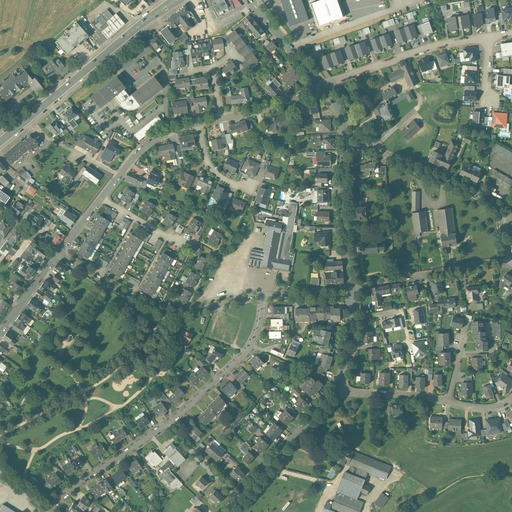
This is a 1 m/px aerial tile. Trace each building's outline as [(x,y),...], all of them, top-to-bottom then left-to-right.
[(230,0),(214,0),(212,2),(217,11),(215,12),(217,17),(234,8),(230,0)] [(304,0),(283,0),(292,26),(311,19),(304,0)] [(185,4),(173,14),(180,24),(186,31),(198,24),(199,24),(193,14),(185,4)] [(472,14),(474,27),(481,26),(480,17),(482,17),(481,7),(475,8),(476,14),(472,14)] [(492,8),(484,10),(485,18),(483,19),(484,26),(486,25),(486,22),(494,21),(494,20),(497,20),(496,12),(492,13),(492,8)] [(113,17),(107,9),(100,15),(106,23),(113,17)] [(509,9),(502,10),(504,21),(508,21),(511,21),(509,9)] [(116,14),(113,17),(106,23),(109,26),(102,32),(107,38),(124,24),(116,14)] [(173,14),(164,22),(167,26),(170,30),(174,27),(175,28),(180,24),(173,14)] [(257,24),(249,14),(241,21),(245,26),(246,25),(251,30),(257,24)] [(106,23),(100,15),(94,20),(100,28),(106,23)] [(467,15),(459,16),(460,29),(469,28),(467,15)] [(454,17),(445,18),(447,31),(455,30),(454,17)] [(94,20),(90,24),(96,31),(100,28),(94,20)] [(427,22),(419,25),(422,36),(431,33),(427,22)] [(77,23),(55,43),(66,55),(88,36),(77,23)] [(257,24),(251,30),(253,33),(254,33),(260,28),(260,27),(257,24)] [(412,25),(403,29),(407,40),(416,37),(412,25)] [(170,30),(167,26),(159,32),(169,44),(177,38),(170,30)] [(260,28),(254,33),(253,33),(252,34),(256,39),(264,32),(260,27),(260,28)] [(403,29),(394,32),(398,43),(407,40),(403,29)] [(241,38),(235,31),(228,36),(232,41),(234,44),(241,38)] [(185,33),(177,38),(180,43),(188,38),(185,33)] [(388,34),(378,37),(382,49),(392,46),(388,34)] [(378,37),(369,40),(373,52),(382,49),(378,37)] [(162,45),(157,38),(156,38),(155,38),(154,38),(154,39),(153,39),(153,40),(153,41),(150,43),(155,50),(162,45)] [(241,38),(234,44),(239,51),(246,45),(241,38)] [(222,39),(212,41),(213,49),(223,48),(223,47),(222,41),(222,39)] [(272,42),(266,47),(271,53),(277,48),(272,42)] [(206,43),(198,45),(198,49),(199,49),(200,57),(208,55),(206,43)] [(363,43),(354,46),(358,57),(367,54),(363,43)] [(506,43),(500,44),(501,52),(499,53),(500,58),(502,58),(508,57),(506,43)] [(252,53),(246,45),(239,51),(245,58),(252,53)] [(354,46),(345,49),(348,61),(358,57),(354,46)] [(475,48),(463,49),(464,52),(459,53),(460,62),(465,61),(465,58),(470,57),(470,61),(477,60),(475,48)] [(191,50),(191,55),(192,62),(201,61),(200,57),(199,49),(198,49),(191,50)] [(181,51),(172,53),(175,68),(184,66),(183,60),(182,60),(181,51)] [(338,51),(329,54),(333,66),(342,63),(338,51)] [(252,53),(245,58),(247,61),(250,65),(257,60),(252,53)] [(446,53),(437,56),(440,67),(450,64),(446,53)] [(329,54),(319,58),(323,69),(333,66),(329,54)] [(428,58),(419,61),(422,72),(431,69),(432,68),(430,62),(428,58)] [(58,60),(54,64),(51,61),(42,69),(48,77),(54,72),(56,74),(59,72),(61,75),(67,70),(63,66),(58,60)] [(418,84),(408,60),(399,64),(402,69),(404,75),(409,88),(418,84)] [(247,61),(242,65),(244,67),(245,69),(250,65),(247,61)] [(233,62),(223,70),(228,77),(238,70),(233,62)] [(19,64),(0,79),(0,83),(1,85),(4,82),(13,75),(17,72),(18,73),(23,69),(19,64)] [(34,69),(27,68),(24,70),(32,80),(35,77),(39,74),(34,69)] [(301,76),(293,68),(280,79),(288,88),(301,76)] [(13,75),(4,82),(1,85),(2,86),(0,87),(0,94),(5,100),(18,90),(18,91),(21,89),(28,83),(32,80),(24,70),(23,69),(18,73),(17,72),(13,75)] [(402,69),(388,76),(392,82),(404,75),(402,69)] [(468,71),(466,71),(465,83),(477,84),(478,72),(477,72),(468,71)] [(504,84),(509,85),(510,85),(511,76),(496,74),(495,80),(494,80),(494,84),(497,84),(496,86),(504,87),(504,84)] [(35,77),(32,80),(28,83),(37,94),(44,88),(35,77)] [(206,77),(198,78),(198,79),(192,80),(193,85),(196,85),(197,90),(206,89),(205,83),(207,83),(206,77)] [(153,78),(132,94),(131,94),(130,95),(127,93),(128,92),(129,90),(130,89),(130,87),(129,85),(128,84),(123,88),(116,78),(91,97),(99,107),(105,103),(113,96),(120,104),(120,105),(123,107),(128,109),(132,109),(133,108),(136,107),(137,106),(139,105),(161,88),(153,78)] [(189,78),(174,80),(176,88),(185,87),(185,88),(190,87),(190,86),(189,80),(189,78)] [(275,78),(271,82),(272,83),(272,82),(277,88),(281,85),(275,78)] [(277,88),(272,82),(272,83),(266,88),(274,97),(280,91),(277,88)] [(393,87),(381,93),(385,100),(386,102),(386,103),(389,102),(388,100),(397,94),(393,87)] [(474,87),(465,87),(464,97),(466,97),(465,103),(476,104),(477,93),(474,93),(474,87)] [(247,88),(242,90),(243,95),(231,97),(232,104),(242,103),(242,102),(243,102),(243,103),(250,102),(247,88)] [(194,99),(193,99),(194,103),(194,104),(195,107),(196,113),(202,112),(201,106),(206,105),(205,97),(194,99)] [(186,100),(172,102),(172,103),(173,113),(181,112),(181,113),(188,112),(187,107),(186,100)] [(315,100),(303,102),(306,115),(313,114),(317,113),(317,112),(315,100)] [(154,101),(139,113),(143,117),(158,105),(154,101)] [(386,102),(380,105),(380,104),(372,108),(382,126),(389,122),(388,121),(394,117),(386,103),(386,102)] [(77,114),(71,107),(62,115),(64,117),(69,124),(75,119),(73,117),(77,114)] [(508,113),(494,111),(492,127),(506,129),(508,113)] [(482,112),(472,112),(472,123),(482,123),(482,127),(487,127),(487,118),(482,118),(482,112)] [(268,129),(273,128),(274,132),(281,130),(281,128),(287,127),(286,124),(289,124),(288,120),(287,120),(286,115),(282,116),(281,117),(279,118),(279,117),(275,118),(275,119),(272,119),(272,118),(266,119),(267,122),(268,122),(269,124),(267,125),(268,129)] [(157,116),(133,135),(138,141),(162,122),(157,116)] [(69,124),(64,117),(59,121),(64,128),(69,124)] [(252,118),(245,121),(240,122),(244,132),(247,130),(247,131),(255,129),(252,118)] [(330,120),(314,121),(314,127),(320,127),(320,131),(331,131),(330,120)] [(53,121),(47,127),(53,134),(61,128),(56,122),(55,123),(53,121)] [(414,121),(401,132),(408,140),(420,128),(414,121)] [(240,122),(236,124),(237,124),(230,126),(232,134),(237,132),(237,134),(244,132),(240,122)] [(111,131),(107,138),(106,140),(109,141),(110,140),(110,139),(111,139),(115,133),(111,131)] [(193,135),(183,137),(184,138),(179,139),(180,146),(181,149),(181,148),(187,147),(188,149),(193,148),(192,145),(193,145),(192,139),(194,139),(193,135)] [(34,138),(33,138),(32,139),(29,136),(22,142),(21,140),(14,146),(22,155),(29,150),(31,152),(38,146),(35,142),(36,142),(36,141),(34,138)] [(93,140),(86,137),(85,140),(85,139),(81,147),(88,151),(93,140)] [(221,138),(211,140),(212,151),(223,149),(222,144),(221,138)] [(336,138),(325,139),(325,144),(324,144),(324,148),(336,148),(336,142),(336,138)] [(460,142),(453,139),(447,154),(441,166),(448,169),(460,142)] [(100,144),(93,140),(88,151),(95,155),(100,144)] [(109,141),(108,144),(106,147),(100,158),(109,162),(114,154),(117,156),(120,150),(111,146),(113,145),(114,142),(110,140),(109,141)] [(511,152),(496,143),(492,150),(511,161),(511,152)] [(172,144),(156,147),(158,156),(165,155),(166,161),(172,159),(174,165),(176,165),(175,159),(176,159),(175,156),(172,144)] [(22,155),(14,146),(8,151),(3,155),(11,164),(22,155)] [(444,156),(434,152),(430,161),(441,166),(447,154),(445,153),(444,156)] [(325,156),(317,157),(318,162),(319,162),(319,165),(323,164),(323,166),(331,165),(330,156),(325,156)] [(260,164),(248,159),(245,167),(248,169),(246,173),(254,177),(260,164)] [(234,163),(227,160),(223,168),(235,173),(237,168),(239,164),(235,162),(234,163)] [(473,166),(467,163),(468,162),(466,161),(465,162),(459,174),(477,182),(482,173),(473,169),(473,168),(472,167),(473,166)] [(367,163),(365,163),(364,165),(361,165),(361,170),(362,170),(362,173),(364,175),(370,175),(370,174),(373,173),(373,170),(374,170),(374,168),(379,168),(378,164),(375,164),(375,163),(373,163),(373,162),(369,162),(369,164),(367,164),(367,163)] [(75,174),(64,166),(59,172),(65,176),(61,181),(66,185),(67,184),(71,179),(75,174)] [(102,175),(88,166),(86,169),(82,174),(96,184),(102,175)] [(268,166),(266,170),(264,175),(276,179),(279,170),(268,166)] [(26,172),(22,167),(16,172),(21,176),(26,172)] [(511,189),(511,179),(494,169),(489,178),(511,191),(511,189)] [(31,177),(27,171),(26,172),(21,176),(24,178),(27,180),(31,177)] [(151,173),(150,172),(149,174),(149,173),(148,175),(149,175),(148,176),(147,178),(145,182),(144,182),(143,183),(141,187),(144,189),(146,186),(150,188),(152,184),(156,186),(156,185),(160,177),(157,175),(151,173)] [(189,175),(185,173),(184,176),(182,175),(180,180),(179,180),(177,184),(188,189),(188,187),(193,178),(189,176),(189,175)] [(141,180),(127,174),(124,180),(138,186),(141,180)] [(328,182),(327,174),(318,174),(318,183),(322,183),(322,182),(328,182)] [(9,182),(2,176),(1,177),(0,177),(0,181),(5,186),(9,182)] [(212,182),(200,176),(199,178),(196,184),(202,187),(200,192),(206,195),(212,182)] [(37,190),(30,186),(26,192),(32,196),(37,190)] [(223,189),(217,186),(212,198),(216,200),(217,199),(218,199),(217,202),(223,205),(224,203),(226,199),(227,199),(229,194),(223,191),(223,189)] [(271,191),(260,187),(258,194),(269,198),(271,191)] [(134,193),(126,188),(120,199),(128,204),(134,193)] [(9,197),(0,190),(0,203),(3,206),(9,197)] [(326,190),(318,190),(318,202),(328,202),(328,190),(326,190)] [(269,198),(258,194),(255,201),(267,205),(269,198)] [(245,204),(234,198),(230,207),(241,213),(245,204)] [(155,205),(148,201),(141,212),(149,216),(155,205)] [(282,224),(266,220),(264,232),(267,233),(263,251),(252,249),(250,260),(249,264),(272,268),(275,269),(276,270),(277,270),(277,269),(289,271),(290,264),(293,264),(295,254),(290,253),(295,217),(296,217),(298,203),(291,202),(288,216),(289,216),(287,225),(282,224)] [(22,209),(14,203),(10,209),(18,215),(22,209)] [(71,210),(64,205),(62,209),(65,211),(69,213),(71,210)] [(354,207),(353,207),(354,220),(366,219),(366,207),(360,207),(354,207)] [(452,208),(437,210),(441,235),(455,233),(452,208)] [(69,213),(65,211),(62,209),(59,212),(63,215),(60,218),(70,225),(75,217),(72,215),(72,216),(69,213)] [(329,212),(318,211),(317,220),(329,221),(329,212)] [(425,211),(412,213),(415,233),(420,233),(428,231),(425,211)] [(176,217),(168,213),(162,224),(170,228),(176,217)] [(38,219),(31,214),(25,222),(32,227),(38,219)] [(49,220),(41,214),(38,219),(43,223),(45,225),(49,220)] [(109,221),(99,216),(96,221),(106,226),(109,221)] [(201,223),(193,218),(187,229),(195,233),(201,223)] [(43,223),(38,219),(32,227),(37,231),(43,223)] [(3,221),(0,224),(0,240),(1,241),(11,226),(3,221)] [(106,226),(96,221),(93,226),(103,232),(106,226)] [(103,232),(93,226),(90,232),(99,237),(103,232)] [(246,246),(252,232),(245,228),(238,242),(246,246)] [(17,231),(15,229),(0,249),(0,250),(3,252),(4,253),(6,250),(8,252),(11,249),(13,246),(14,245),(12,243),(14,240),(16,241),(21,234),(17,231)] [(222,235),(214,230),(208,241),(215,245),(222,235)] [(99,237),(90,232),(87,237),(96,242),(99,237)] [(329,232),(315,233),(315,241),(322,241),(322,246),(330,245),(329,232)] [(56,235),(56,234),(54,238),(51,241),(57,246),(65,236),(62,233),(59,237),(56,235)] [(441,235),(440,235),(442,247),(457,245),(455,233),(441,235)] [(141,240),(131,234),(128,240),(138,245),(141,240)] [(96,242),(87,237),(84,242),(93,248),(96,242)] [(138,245),(128,240),(125,245),(135,250),(138,245)] [(377,241),(362,242),(361,243),(360,243),(360,245),(357,246),(358,251),(362,251),(363,254),(378,253),(384,252),(384,250),(384,249),(385,250),(385,249),(386,248),(387,248),(387,247),(386,247),(386,245),(387,245),(387,244),(386,245),(385,243),(384,242),(384,243),(382,243),(381,240),(377,240),(377,241)] [(39,247),(32,241),(21,257),(28,262),(35,253),(39,247)] [(93,248),(84,242),(81,248),(90,253),(93,248)] [(135,250),(125,245),(122,250),(132,256),(135,250)] [(47,252),(39,247),(35,253),(38,255),(43,259),(47,252)] [(90,253),(81,248),(78,253),(87,258),(90,253)] [(132,256),(122,250),(119,255),(129,261),(132,256)] [(166,254),(163,253),(160,258),(170,264),(173,259),(171,258),(169,256),(166,254)] [(129,261),(119,255),(116,261),(125,266),(129,261)] [(207,260),(199,256),(193,266),(201,270),(207,260)] [(170,264),(160,258),(157,264),(166,269),(170,264)] [(16,259),(11,266),(15,269),(20,262),(16,259)] [(66,266),(59,261),(54,267),(61,272),(62,271),(64,273),(68,268),(66,266)] [(125,266),(116,261),(113,266),(122,272),(125,266)] [(342,261),(325,262),(326,271),(337,270),(343,270),(342,261)] [(166,269),(157,264),(154,269),(163,275),(166,269)] [(122,272),(113,266),(110,271),(119,277),(122,272)] [(29,267),(28,269),(27,269),(26,271),(23,269),(20,273),(28,279),(35,271),(32,269),(29,267)] [(163,275),(154,269),(151,274),(160,280),(163,275)] [(287,281),(288,271),(279,270),(279,273),(281,274),(280,280),(287,281)] [(343,270),(337,270),(337,272),(325,273),(326,279),(324,279),(324,285),(344,284),(343,270)] [(199,277),(191,272),(185,282),(185,283),(189,285),(193,287),(199,277)] [(511,281),(511,277),(506,273),(504,277),(503,277),(503,278),(501,280),(500,282),(499,286),(502,288),(503,287),(507,290),(510,286),(509,285),(511,281)] [(61,277),(56,274),(52,279),(57,283),(61,277)] [(160,280),(151,274),(148,280),(157,285),(160,280)] [(440,279),(431,282),(434,295),(443,293),(440,279)] [(56,287),(45,280),(41,286),(47,291),(49,289),(53,292),(56,287)] [(157,285),(148,280),(145,285),(154,290),(157,285)] [(262,290),(270,290),(270,281),(262,281),(262,290)] [(21,287),(16,283),(11,289),(17,294),(21,290),(20,289),(21,287)] [(400,284),(389,285),(390,292),(392,292),(397,291),(401,290),(400,284)] [(154,290),(145,285),(142,290),(151,296),(154,290)] [(389,285),(379,287),(381,294),(390,292),(389,285)] [(416,285),(406,288),(407,296),(416,294),(418,293),(416,285)] [(47,291),(41,286),(36,292),(45,298),(47,300),(50,296),(46,293),(47,291)] [(379,287),(371,288),(373,302),(375,301),(376,307),(381,306),(380,301),(382,300),(381,294),(379,287)] [(191,293),(183,288),(177,299),(185,304),(191,293)] [(478,293),(467,295),(468,303),(479,301),(478,293)] [(455,298),(446,299),(447,307),(447,308),(456,307),(455,298)] [(38,304),(31,299),(26,305),(33,310),(35,308),(38,304)] [(446,299),(437,300),(438,304),(430,305),(431,313),(434,313),(434,311),(439,311),(439,308),(445,308),(447,307),(446,299)] [(3,301),(0,304),(0,312),(3,314),(9,305),(3,301)] [(284,307),(272,307),(272,319),(281,319),(283,319),(289,319),(289,313),(285,314),(284,307)] [(340,321),(340,309),(334,309),(334,307),(330,307),(331,318),(331,321),(340,321)] [(422,309),(413,311),(415,324),(416,324),(416,325),(420,324),(420,323),(425,322),(422,309)] [(32,320),(21,312),(17,318),(24,323),(25,321),(29,324),(32,320)] [(464,319),(453,317),(451,326),(461,329),(464,319)] [(24,323),(17,318),(13,324),(23,332),(26,328),(22,325),(24,323)] [(398,318),(390,320),(392,327),(392,328),(399,326),(400,326),(399,320),(398,318)] [(281,319),(272,319),(272,326),(270,326),(270,331),(276,331),(276,332),(280,332),(281,332),(287,332),(287,326),(283,326),(283,319),(281,319)] [(390,320),(382,322),(384,329),(386,328),(392,327),(390,320)] [(483,331),(483,321),(473,322),(473,332),(475,332),(476,341),(478,341),(478,351),(488,350),(488,340),(486,340),(485,331),(483,331)] [(500,338),(500,326),(497,326),(497,321),(492,321),(492,328),(492,334),(494,334),(494,338),(500,338)] [(330,332),(322,330),(321,331),(315,330),(313,339),(319,341),(319,342),(327,344),(330,332)] [(192,334),(182,331),(179,338),(176,336),(173,343),(176,344),(177,342),(184,344),(186,344),(187,343),(188,343),(192,334)] [(276,332),(276,331),(270,331),(270,332),(270,338),(268,338),(269,344),(285,344),(285,338),(281,338),(281,332),(280,332),(276,332)] [(373,331),(364,331),(364,342),(373,342),(373,331)] [(14,336),(7,332),(2,338),(9,343),(13,345),(16,342),(12,339),(14,336)] [(448,333),(438,334),(438,345),(438,346),(443,346),(448,345),(448,333)] [(412,343),(414,356),(418,355),(418,357),(427,355),(424,340),(412,343)] [(292,344),(287,354),(294,357),(298,347),(292,344)] [(272,349),(271,353),(283,357),(286,348),(280,346),(279,351),(272,349)] [(391,348),(393,358),(404,356),(402,346),(391,348)] [(225,352),(215,347),(212,354),(206,359),(210,363),(213,360),(212,360),(216,356),(222,358),(225,352)] [(328,351),(326,350),(326,351),(319,349),(318,353),(322,354),(320,359),(331,363),(330,362),(332,357),(333,357),(332,356),(333,353),(327,351),(328,351)] [(368,349),(369,359),(380,359),(380,349),(373,349),(368,349)] [(444,353),(440,353),(440,365),(451,364),(450,352),(444,353)] [(264,363),(258,356),(255,359),(253,358),(249,362),(254,367),(256,369),(257,368),(257,367),(260,365),(261,366),(264,363)] [(205,364),(199,357),(196,360),(202,367),(205,364)] [(478,358),(472,358),(472,370),(482,370),(482,358),(478,358)] [(331,363),(320,359),(318,365),(314,364),(313,368),(320,369),(319,370),(321,371),(326,372),(328,368),(329,369),(329,368),(328,368),(330,363),(331,363)] [(195,373),(200,379),(207,373),(202,367),(195,373)] [(244,369),(238,374),(238,373),(235,376),(241,383),(249,375),(244,369)] [(195,372),(188,378),(194,385),(200,379),(195,373),(195,372)] [(370,374),(361,373),(361,377),(362,378),(362,383),(361,383),(369,384),(370,375),(370,374)] [(390,373),(379,373),(379,385),(389,385),(390,376),(390,373)] [(442,374),(434,374),(433,385),(437,386),(437,384),(442,384),(442,374)] [(511,380),(506,376),(503,374),(502,374),(496,383),(503,388),(502,390),(506,392),(511,383),(511,380)] [(408,375),(400,375),(401,375),(400,387),(407,387),(407,388),(408,388),(409,379),(409,375),(408,375)] [(311,377),(301,388),(312,397),(323,384),(318,380),(316,383),(315,382),(315,381),(311,377)] [(425,377),(416,377),(417,377),(417,387),(420,387),(420,388),(421,388),(421,387),(425,388),(425,380),(425,377)] [(236,388),(231,382),(223,390),(231,398),(235,393),(234,392),(237,389),(236,388)] [(466,383),(462,383),(463,390),(462,390),(462,395),(472,395),(472,383),(466,383)] [(490,385),(483,388),(487,399),(494,396),(490,385)] [(179,388),(168,399),(174,405),(178,402),(177,401),(185,394),(179,388)] [(227,403),(219,395),(207,406),(208,408),(209,407),(215,414),(227,403)] [(300,397),(294,404),(298,407),(300,409),(303,406),(304,407),(307,404),(306,403),(306,402),(300,397)] [(161,402),(157,404),(158,406),(153,410),(158,417),(167,411),(161,402)] [(402,404),(392,405),(393,416),(403,415),(403,412),(402,404)] [(208,408),(197,418),(203,424),(204,426),(216,415),(215,414),(209,407),(208,408)] [(285,410),(278,418),(286,425),(293,417),(285,410)] [(240,413),(231,423),(236,427),(244,418),(240,413)] [(145,416),(136,421),(141,428),(142,427),(142,428),(145,425),(149,422),(145,416)] [(442,419),(430,418),(430,428),(442,428),(442,423),(442,419)] [(203,424),(198,419),(193,424),(198,429),(203,424)] [(461,419),(449,419),(448,433),(461,434),(461,419)] [(500,419),(486,421),(488,434),(502,432),(500,419)] [(480,430),(479,420),(470,421),(471,431),(468,432),(469,437),(480,435),(481,435),(480,430)] [(193,424),(192,423),(185,431),(196,442),(203,434),(198,429),(193,424)] [(236,427),(231,423),(227,427),(232,431),(236,427)] [(282,430),(275,423),(270,428),(278,435),(282,430)] [(257,429),(252,425),(248,430),(253,434),(257,429)] [(227,427),(223,431),(228,435),(232,431),(227,427)] [(122,428),(113,434),(110,436),(111,439),(115,444),(118,442),(118,441),(127,436),(122,428)] [(278,435),(270,428),(266,433),(273,440),(278,435)] [(223,431),(215,440),(219,445),(228,435),(223,431)] [(269,445),(261,438),(254,446),(262,453),(269,445)] [(185,460),(174,447),(175,447),(172,443),(169,446),(170,446),(164,453),(166,456),(174,464),(177,467),(185,460)] [(212,443),(205,450),(210,455),(216,448),(212,443)] [(101,444),(98,446),(97,444),(92,446),(92,448),(93,450),(91,452),(95,458),(106,451),(101,444)] [(216,448),(210,455),(216,461),(225,451),(219,445),(216,448)] [(350,450),(341,446),(335,461),(344,465),(345,463),(350,450)] [(391,466),(350,450),(345,463),(358,468),(368,472),(385,479),(391,466)] [(160,458),(154,452),(153,453),(152,452),(145,458),(152,467),(154,465),(155,467),(156,465),(163,472),(167,468),(169,469),(174,464),(166,456),(164,458),(162,456),(160,458)] [(254,457),(248,452),(242,459),(245,462),(246,463),(247,462),(249,463),(254,457)] [(227,453),(224,457),(234,466),(238,462),(227,453)] [(71,463),(76,469),(76,470),(81,468),(80,467),(83,464),(79,458),(71,463)] [(136,460),(130,464),(130,463),(127,465),(132,473),(141,467),(136,460)] [(70,461),(62,467),(67,475),(76,469),(71,463),(70,461)] [(244,474),(239,469),(240,468),(237,466),(233,469),(229,473),(233,476),(238,480),(244,474)] [(357,469),(351,467),(348,473),(355,475),(357,469)] [(180,482),(169,471),(170,471),(169,469),(167,468),(163,472),(159,476),(162,478),(166,481),(164,483),(170,489),(172,488),(173,489),(175,487),(180,482)] [(357,469),(355,475),(365,479),(368,472),(358,468),(357,469)] [(121,469),(117,472),(118,472),(112,476),(117,484),(126,477),(121,469)] [(345,472),(340,484),(360,492),(363,484),(365,479),(355,475),(348,473),(345,472)] [(55,474),(47,481),(44,484),(45,485),(45,487),(47,490),(48,489),(50,491),(54,489),(53,488),(61,481),(55,474)] [(135,485),(130,477),(127,479),(132,487),(135,485)] [(207,483),(201,477),(196,483),(202,488),(207,483)] [(112,489),(106,480),(102,483),(101,482),(99,484),(100,484),(105,492),(106,493),(112,489)] [(100,484),(90,490),(96,498),(105,492),(100,484)] [(360,492),(340,484),(337,491),(357,499),(360,492)] [(370,486),(363,484),(360,492),(367,494),(370,486)] [(224,498),(215,490),(209,496),(215,501),(214,502),(217,505),(224,498)] [(337,491),(332,504),(327,501),(322,511),(359,511),(364,502),(357,499),(337,491)] [(382,493),(374,503),(381,508),(389,498),(382,493)] [(89,502),(82,497),(78,503),(79,504),(78,506),(81,508),(83,510),(89,502)] [(196,497),(191,502),(195,506),(200,501),(197,499),(196,497)] [(78,506),(73,503),(68,511),(69,511),(78,511),(79,511),(81,508),(78,506)]
